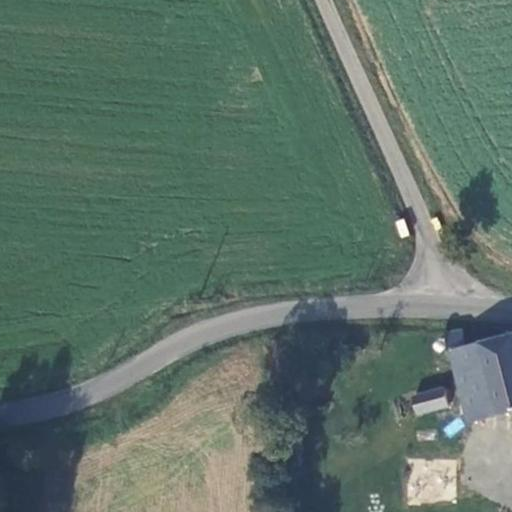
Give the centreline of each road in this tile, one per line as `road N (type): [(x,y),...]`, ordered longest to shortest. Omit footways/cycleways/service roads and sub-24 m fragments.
road 1 (unclassified): [(459,305),(285,314),(138,366),(46,411),(0,411)]
road 2 (unclassified): [(459,305),(325,0)]
